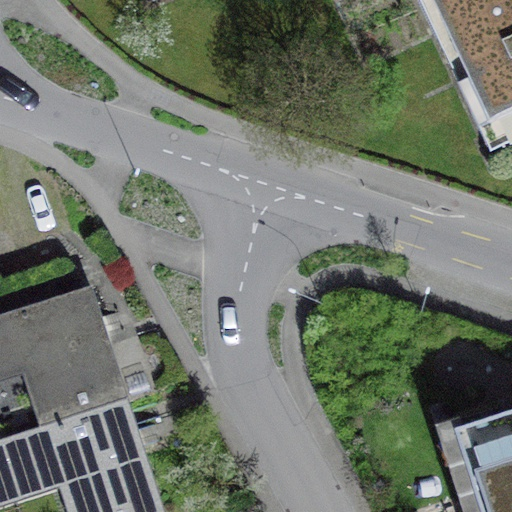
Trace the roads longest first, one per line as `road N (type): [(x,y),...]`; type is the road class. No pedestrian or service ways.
road 1 (residential): [(311,511),(237,362),(238,285),(263,182)]
road 2 (tertiary): [(263,182),(0,94)]
road 3 (tertiary): [(511,275),(263,182)]
